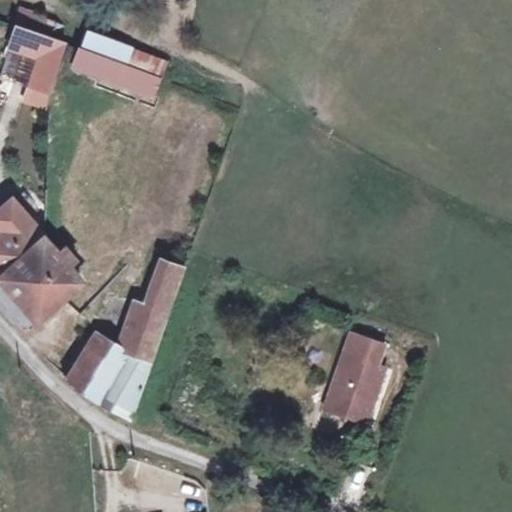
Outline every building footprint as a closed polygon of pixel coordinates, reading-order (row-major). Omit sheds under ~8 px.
[(66,41),(16,23),(7,45),(23,51),(57,66),(66,41)] [(162,75),(80,46),(73,63),(154,95),(162,75)] [(57,66),(23,51),(13,79),(27,86),(24,95),(47,107),(47,95),(57,66)] [(0,274),(1,276),(46,237),(47,215),(29,189),(0,214),(0,218),(6,229),(0,234),(0,274)] [(46,237),(60,255),(63,198),(47,197),(47,215),(46,237)] [(60,255),(46,237),(1,276),(0,276),(0,307),(20,332),(22,333),(26,330),(36,330),(44,323),(39,317),(81,280),(72,267),(80,260),(73,250),(62,257),(60,255)] [(193,254),(170,246),(166,260),(188,268),(193,254)] [(188,268),(166,260),(153,295),(176,303),(188,268)] [(153,295),(142,291),(126,336),(160,348),(176,303),(153,295)] [(126,336),(89,323),(70,379),(102,404),(114,412),(136,420),(160,348),(126,336)] [(384,371),(342,356),(323,410),(365,426),(384,371)]
